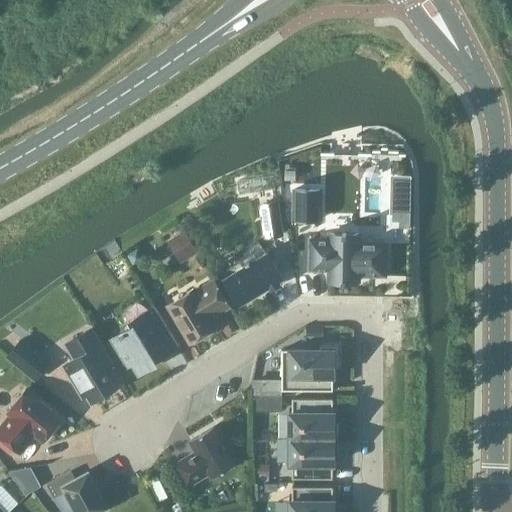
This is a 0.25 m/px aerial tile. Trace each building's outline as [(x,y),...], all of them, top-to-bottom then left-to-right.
[(236,182),(238,196),(274,191),(272,177),(236,182)] [(399,221),(399,227),(410,227),(411,179),(393,179),(393,208),(392,208),(392,214),(392,221),(399,221)] [(322,189),(292,188),(291,220),(322,221),(322,189)] [(258,204),(264,238),(283,235),(277,201),(258,204)] [(180,264),(197,253),(183,230),(165,240),(180,264)] [(310,239),(310,269),(328,269),(328,281),(358,281),(358,275),(385,275),(385,243),(359,243),(359,233),(329,233),(329,239),(310,239)] [(127,256),(134,267),(145,260),(138,249),(127,256)] [(239,304),(283,277),(268,252),(223,278),(239,304)] [(168,305),(190,342),(216,327),(209,316),(214,312),(216,315),(229,307),(213,279),(194,290),(193,289),(168,305)] [(132,325),(111,337),(128,365),(132,363),(138,373),(151,366),(152,366),(152,365),(153,365),(153,364),(154,363),(154,362),(154,361),(154,360),(154,359),(154,358),(153,358),(152,356),(160,351),(162,355),(178,346),(154,306),(129,320),(132,325)] [(74,359),(64,365),(83,397),(87,394),(91,402),(115,388),(103,368),(113,362),(93,327),(73,339),(80,350),(72,354),(74,359)] [(35,379),(49,362),(21,339),(7,356),(35,379)] [(333,390),(333,376),(333,366),(338,366),(338,345),(320,345),(320,349),(282,349),(282,390),(333,390)] [(252,383),(252,395),(262,395),(262,383),(252,383)] [(12,414),(0,428),(0,435),(19,451),(30,437),(29,437),(33,432),(43,440),(62,417),(26,388),(8,411),(12,414)] [(284,395),(274,395),(274,411),(284,411),(284,395)] [(290,412),(289,438),(337,438),(338,422),(334,422),(334,412),(333,412),(333,398),(292,398),(292,412),(290,412)] [(236,463),(214,426),(190,440),(197,453),(189,457),(188,456),(173,465),(186,486),(209,473),(212,477),(236,463)] [(337,438),(289,438),(277,438),(277,461),(289,461),(289,464),(292,464),(292,478),(333,478),(333,464),(333,454),(337,454),(337,438)] [(269,464),(251,464),(251,480),(269,480),(269,464)] [(8,471),(25,494),(30,491),(35,489),(36,488),(24,468),(8,471)] [(77,511),(96,511),(107,506),(98,490),(99,490),(95,484),(88,471),(75,478),(71,471),(47,484),(54,497),(66,490),(77,511)] [(269,483),(269,491),(285,491),(285,483),(269,483)] [(289,511),(337,511),(337,509),(333,509),(334,499),(333,499),(333,486),(292,486),(292,500),(289,500),(289,511)] [(53,511),(44,493),(22,504),(26,511),(53,511)] [(174,511),(167,497),(156,502),(161,511),(174,511)]
